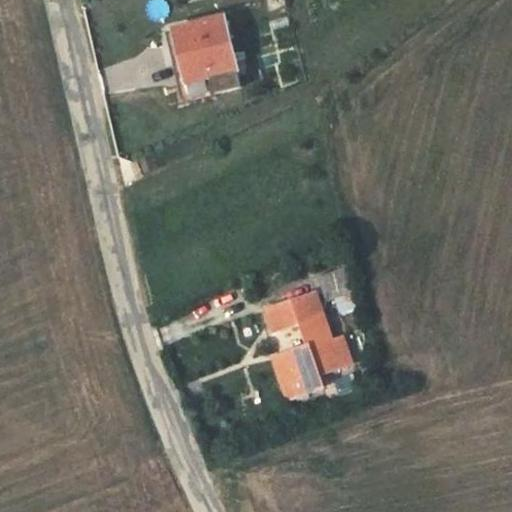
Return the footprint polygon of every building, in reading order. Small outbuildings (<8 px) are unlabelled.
[(183,83),(241,72),(231,20),(180,31),(182,43),(176,44),(183,83)] [(336,302),(355,299),(348,267),(329,271),(336,302)] [(318,294),(271,310),(278,332),(303,323),(311,347),(288,355),(295,375),(285,378),(292,400),(327,388),(324,381),(331,379),(329,372),(354,364),(345,338),(334,341),(318,294)] [(278,351),(305,348),(302,329),(276,333),(278,351)] [(288,355),(278,358),(285,378),(295,375),(288,355)]
